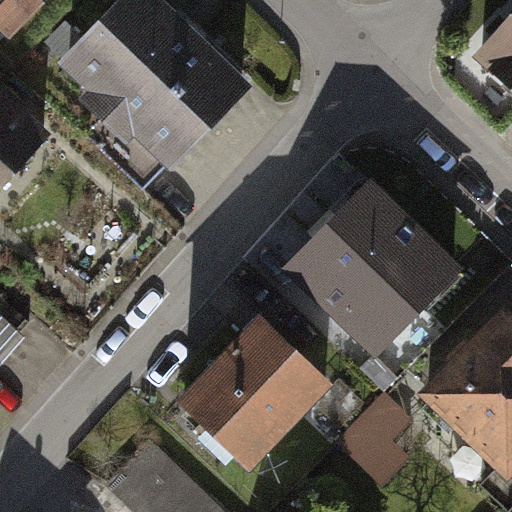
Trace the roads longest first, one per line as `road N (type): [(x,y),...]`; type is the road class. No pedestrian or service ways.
road 1 (residential): [(0,499),(387,70)]
road 2 (residential): [(511,195),(387,70)]
